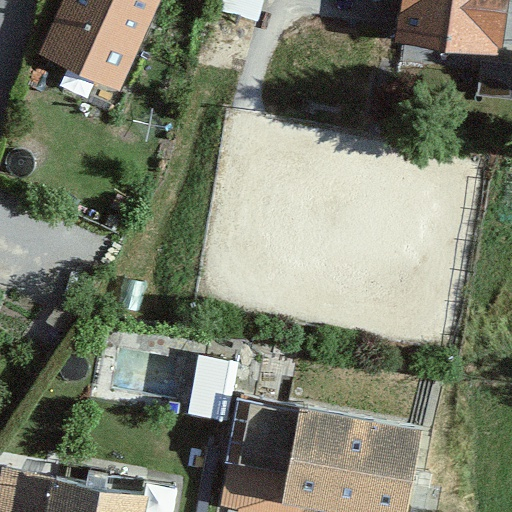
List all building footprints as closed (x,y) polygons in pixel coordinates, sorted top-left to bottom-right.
[(67,0),(40,60),(56,68),(46,90),(91,110),(99,91),(118,99),(162,0),(67,0)] [(509,0),(409,0),(404,48),(503,59),(509,0)] [(250,355),(220,350),(209,414),(239,419),(250,355)] [(418,511),(435,416),(256,384),(246,439),(261,441),(247,511),(302,511),(303,509),(319,511),(418,511)] [(186,511),(192,474),(163,470),(161,487),(70,474),(67,495),(7,487),(3,511),(186,511)]
